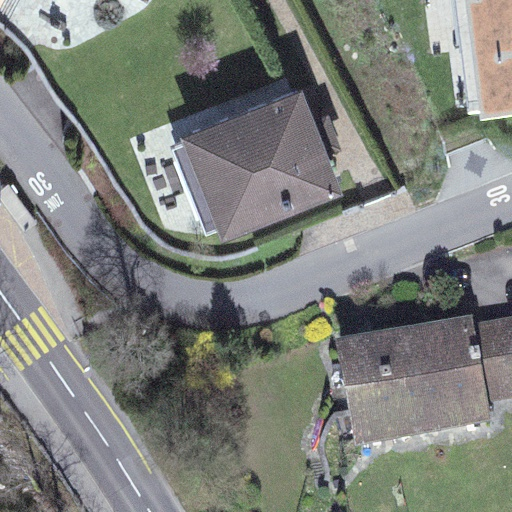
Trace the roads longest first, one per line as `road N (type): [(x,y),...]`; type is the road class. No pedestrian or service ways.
road 1 (residential): [(0,111),(95,242),(149,286),(200,303),(271,298),(511,200)]
road 2 (primary): [(148,511),(0,292)]
